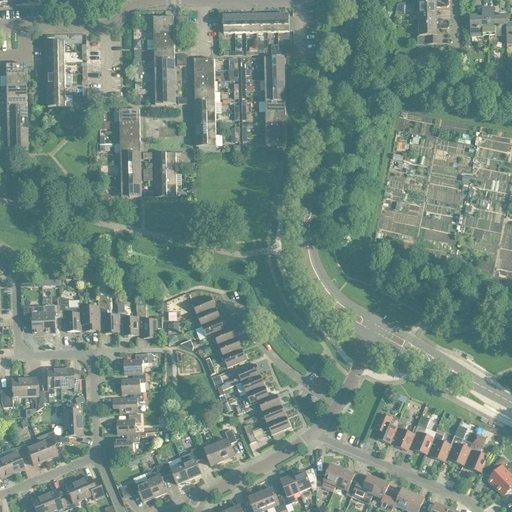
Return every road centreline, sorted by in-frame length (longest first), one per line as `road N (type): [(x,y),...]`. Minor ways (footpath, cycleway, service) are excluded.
road 1 (tertiary): [(308,202),(356,0)]
road 2 (residential): [(202,0),(132,1),(105,23),(23,24)]
road 3 (residential): [(476,511),(467,501),(314,437)]
road 4 (residential): [(84,353),(19,354),(12,256),(0,247)]
road 5 (tertiary): [(308,202),(299,224),(303,273),(321,303),(371,336)]
road 6 (residential): [(335,411),(246,328),(232,292)]
road 7 (tertiary): [(379,319),(324,281),(312,254),(308,202)]
road 8 (residential): [(192,505),(314,437)]
